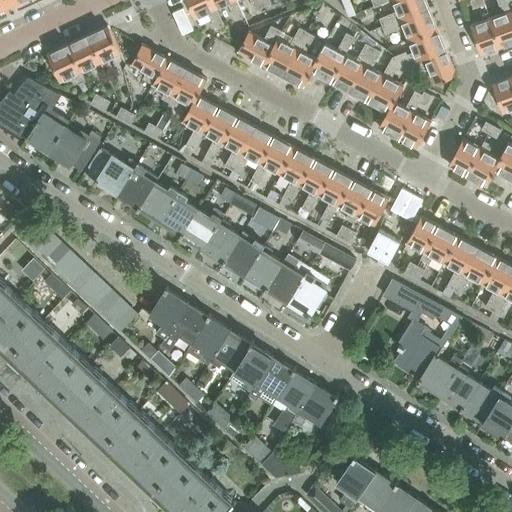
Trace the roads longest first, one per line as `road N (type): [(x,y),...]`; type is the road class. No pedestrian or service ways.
road 1 (residential): [(0,154),(322,362)]
road 2 (residential): [(424,177),(177,40),(150,0)]
road 3 (residential): [(322,362),(511,480)]
road 4 (tertiary): [(104,511),(0,414)]
